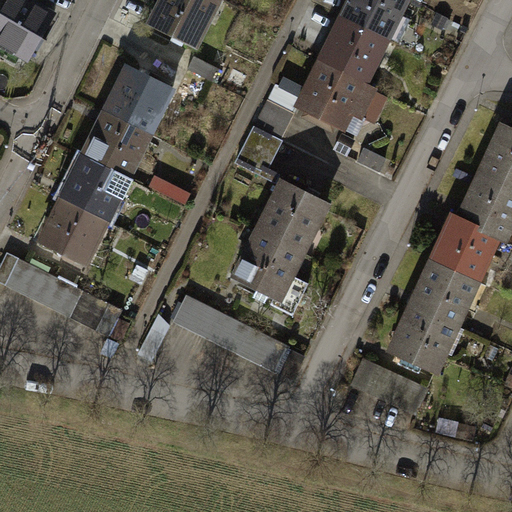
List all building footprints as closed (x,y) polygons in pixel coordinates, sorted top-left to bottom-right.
[(0,43),(39,63),(62,16),(29,0),(7,0),(0,14),(0,43)] [(224,0),(166,0),(155,23),(202,47),(226,1),(224,0)] [(356,0),(307,107),(359,132),(420,0),(356,0)] [(124,70),(103,113),(154,137),(174,93),(124,70)] [(103,113),(83,157),(133,180),(154,137),(103,113)] [(511,133),(507,131),(471,214),(511,231),(511,133)] [(83,157),(62,200),(112,224),(133,180),(83,157)] [(283,182),(240,278),(290,300),(333,204),(283,182)] [(62,200),(41,244),(92,267),(112,224),(62,200)] [(460,221),(439,265),(487,288),(508,244),(460,221)] [(0,284),(109,339),(123,312),(10,256),(0,276),(0,284)] [(439,265),(418,309),(466,332),(487,288),(439,265)] [(290,348),(190,300),(177,326),(278,374),(290,348)] [(418,309),(396,352),(445,376),(466,332),(418,309)] [(416,420),(430,390),(366,361),(352,391),(416,420)]
